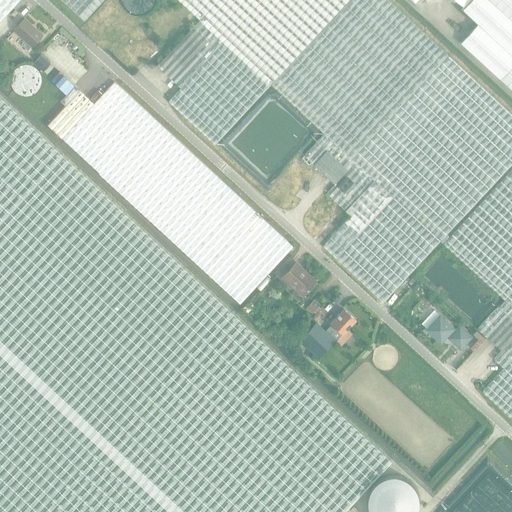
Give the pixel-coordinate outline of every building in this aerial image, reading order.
[(0,0),(0,21),(19,0),(0,0)] [(61,0),(84,21),(103,0),(61,0)] [(128,12),(133,15),(139,16),(145,16),(151,13),(155,9),(158,4),(158,0),(121,0),(121,3),(124,8),(128,12)] [(178,0),(199,19),(193,26),(217,48),(181,87),(168,101),(208,139),(214,145),(271,83),(270,83),(346,0),(178,0)] [(346,0),(270,83),(271,83),(273,85),(325,134),(374,180),(374,181),(346,211),(350,215),(322,245),(324,246),(374,293),(382,300),(384,302),(449,231),(511,162),(511,112),(450,55),(390,0),(346,0)] [(511,0),(469,0),(464,6),(462,8),(478,24),(461,42),(511,88),(511,0)] [(190,13),(184,19),(190,24),(196,18),(190,13)] [(25,19),(14,30),(25,40),(22,44),(28,50),(42,34),(25,19)] [(156,65),(181,87),(217,48),(193,26),(156,65)] [(33,63),(42,71),(50,63),(41,55),(33,63)] [(36,75),(36,73),(35,70),(33,66),(31,65),(29,63),(26,63),(24,62),(21,62),(19,63),(17,64),(15,65),(13,67),(12,69),(11,72),(11,74),(11,77),(11,79),(12,82),(14,84),(15,85),(19,87),(21,88),(23,88),(25,88),(28,87),(30,86),(32,84),(34,83),(35,80),(36,78),(36,75)] [(196,158),(113,81),(93,103),(61,138),(86,162),(165,235),(240,304),(292,247),(196,158)] [(64,105),(46,124),(61,138),(93,103),(74,85),(60,101),(64,105)] [(55,99),(55,96),(54,94),(51,90),(50,89),(47,88),(45,87),(43,87),(39,88),(36,89),(35,90),(32,94),(32,96),(31,99),(32,103),(33,105),(35,107),(38,109),(40,110),(42,111),(47,110),(49,109),(51,107),(53,105),(54,104),(55,101),(55,99)] [(0,511),(342,511),(391,459),(0,95),(0,511)] [(325,134),(304,155),(318,168),(335,184),(327,193),(328,194),(343,208),(346,211),(374,181),(374,180),(325,134)] [(443,243),(504,299),(498,306),(511,318),(511,338),(502,350),(493,359),(503,367),(481,391),(511,419),(511,167),(493,188),(443,243)] [(301,296),(314,282),(306,274),(307,273),(295,262),(281,277),(301,296)] [(416,281),(410,287),(415,291),(421,285),(416,281)] [(305,308),(314,315),(321,308),(313,300),(305,308)] [(478,328),(502,350),(511,338),(511,318),(498,306),(478,328)] [(342,333),(354,320),(343,310),(331,323),(332,324),(325,331),(316,322),(299,340),(318,358),(334,340),(333,339),(340,332),(342,333)] [(461,347),(471,337),(460,327),(456,332),(452,328),(453,327),(440,316),(429,328),(441,340),(449,331),(453,335),(451,338),(461,347)]
